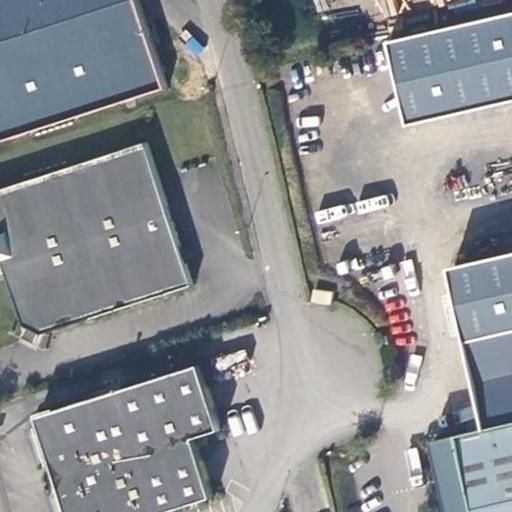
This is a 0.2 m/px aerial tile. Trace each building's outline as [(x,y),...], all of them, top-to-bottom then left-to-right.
[(0,0),(0,45),(137,0),(0,0)] [(139,0),(137,0),(0,45),(0,140),(168,88),(146,20),(139,0)] [(399,0),(385,0),(388,12),(402,9),(399,0)] [(511,16),(396,43),(415,125),(511,102),(511,16)] [(160,173),(150,141),(0,189),(0,274),(12,271),(30,325),(37,328),(44,331),(48,332),(196,284),(160,173)] [(499,428),(511,425),(511,259),(461,271),(499,428)] [(37,328),(30,325),(27,332),(41,338),(44,331),(37,328)] [(55,457),(66,494),(204,451),(200,437),(225,429),(205,364),(43,414),(46,428),(37,431),(46,460),(55,457)] [(511,511),(511,425),(499,428),(440,441),(455,511),(511,511)] [(206,454),(204,451),(66,494),(58,497),(62,511),(165,511),(166,511),(218,496),(206,454)]
